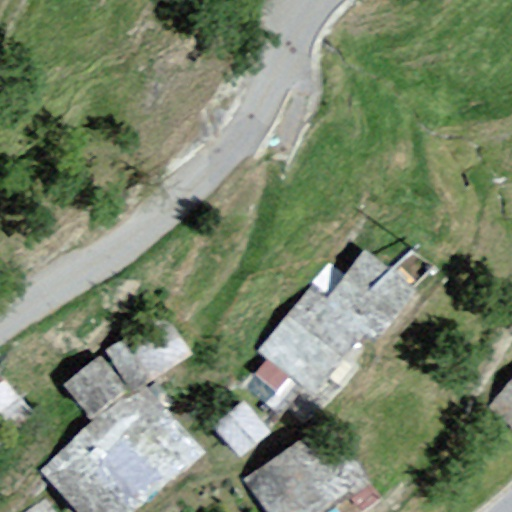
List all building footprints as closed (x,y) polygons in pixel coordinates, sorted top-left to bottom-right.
[(413,294),(364,255),(327,301),(363,329),(376,340),(413,294)] [(327,301),(311,288),(237,380),(277,412),(301,383),(312,392),(363,329),(327,301)] [(163,315),(109,350),(134,387),(188,352),(163,315)] [(127,394),(95,360),(65,387),(97,421),(127,394)] [(511,382),(491,407),(511,425),(511,382)] [(0,442),(29,415),(0,383),(0,442)] [(131,511),(195,454),(134,387),(127,394),(97,421),(42,471),(79,511),(131,511)] [(317,511),(366,477),(326,423),(246,481),(268,511),(317,511)] [(49,511),(41,502),(28,511),(49,511)]
